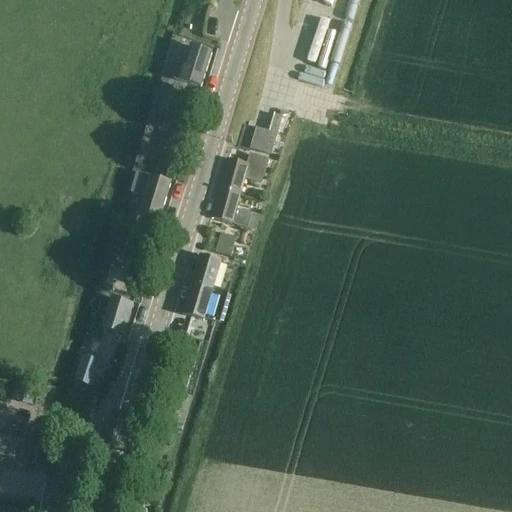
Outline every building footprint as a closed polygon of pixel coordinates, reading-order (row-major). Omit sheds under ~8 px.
[(201,88),(211,54),(191,47),(183,71),(176,68),(172,79),(201,88)] [(153,99),(150,109),(154,110),(161,112),(173,116),(179,98),(167,94),(160,92),(156,91),(153,99)] [(271,157),(282,119),(274,116),(269,133),(256,130),(255,134),(246,132),(240,149),(250,153),(251,151),(271,157)] [(219,189),(240,195),(244,181),(260,185),(268,160),(249,155),(246,165),(227,160),(219,189)] [(158,162),(155,172),(166,175),(169,165),(158,162)] [(159,221),(170,184),(150,178),(141,206),(138,204),(135,213),(139,214),(138,215),(159,221)] [(236,210),(240,195),(219,189),(211,219),(240,227),(248,229),(251,214),(236,210)] [(132,263),(139,238),(121,233),(114,258),(132,263)] [(214,253),(230,258),(236,239),(220,234),(214,253)] [(191,284),(190,286),(212,293),(220,265),(221,263),(217,261),(199,256),(191,284)] [(190,286),(181,316),(188,318),(203,322),(204,321),(212,323),(219,325),(227,297),(212,293),(190,286)] [(123,336),(133,306),(111,299),(101,329),(123,336)] [(83,358),(76,382),(93,388),(101,364),(83,358)] [(180,373),(177,383),(187,386),(190,376),(180,373)] [(160,425),(173,428),(177,411),(164,407),(160,425)] [(1,430),(0,430),(0,456),(21,460),(25,435),(26,435),(28,421),(3,417),(1,430)]
